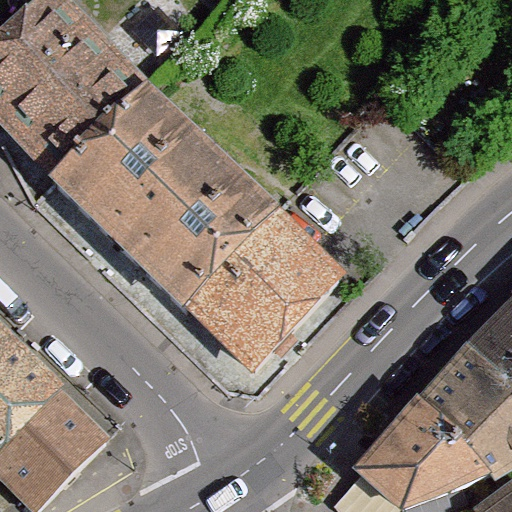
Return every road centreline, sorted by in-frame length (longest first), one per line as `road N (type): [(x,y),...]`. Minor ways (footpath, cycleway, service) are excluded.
road 1 (tertiary): [(222,488),(318,413),(511,213)]
road 2 (residential): [(0,235),(174,402),(222,488)]
